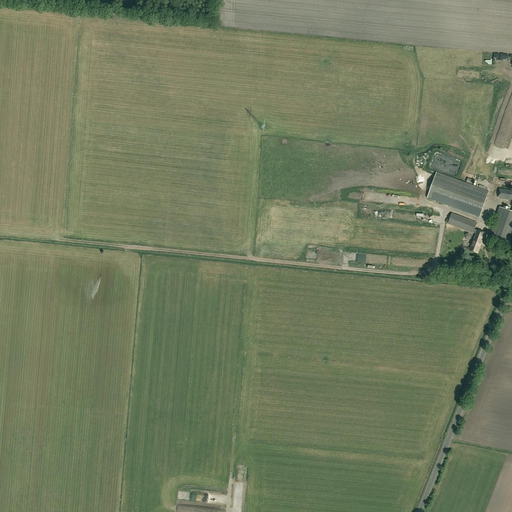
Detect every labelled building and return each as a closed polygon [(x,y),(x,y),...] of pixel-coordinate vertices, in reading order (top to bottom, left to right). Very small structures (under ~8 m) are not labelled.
[(479,216),(488,192),(448,177),(437,173),(428,197),(439,201),(479,216)] [(511,199),(511,190),(500,189),(498,198),(511,199)] [(511,244),(511,240),(511,211),(499,207),(489,236),(511,244)] [(481,242),(484,233),(474,229),(476,222),(452,213),(448,223),(475,234),(473,239),(481,242)] [(477,253),(481,242),(473,239),(469,250),(477,253)]
